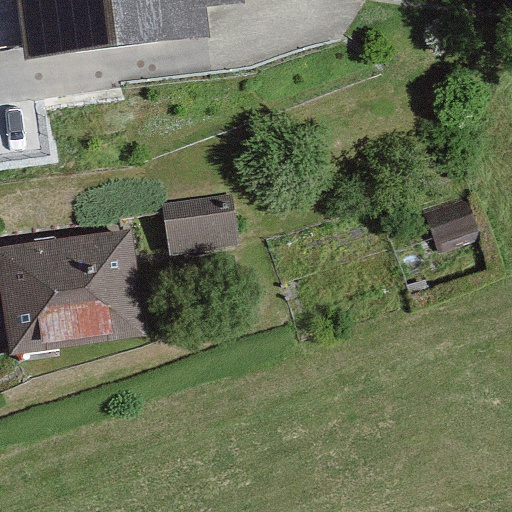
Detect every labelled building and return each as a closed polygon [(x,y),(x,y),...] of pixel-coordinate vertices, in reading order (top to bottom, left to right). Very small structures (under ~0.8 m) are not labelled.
[(253,9),(251,0),(28,0),(38,67),(224,41),(220,13),(253,9)] [(409,0),(350,0),(373,14),(382,0),(399,0),(407,4),(409,0)] [(240,200),(171,209),(177,258),(247,249),(240,200)] [(483,241),(470,205),(431,220),(444,256),(483,241)] [(156,339),(139,233),(4,255),(21,361),(156,339)]
